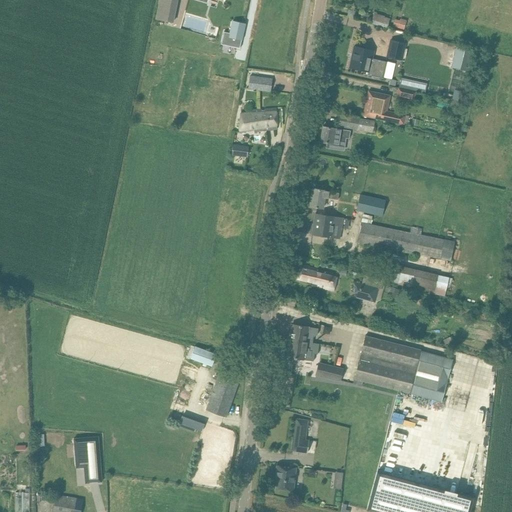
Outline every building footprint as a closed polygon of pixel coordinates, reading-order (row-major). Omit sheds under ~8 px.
[(159,0),(156,19),(174,22),(177,0),(159,0)] [(375,13),(373,20),(390,24),(392,17),(375,13)] [(397,18),(395,26),(406,29),(408,21),(397,18)] [(224,31),(222,43),(240,47),(245,23),(233,20),(230,32),(224,31)] [(386,57),(403,61),(406,43),(389,40),(386,57)] [(354,46),(349,68),(368,72),(368,75),(380,78),(382,67),(379,67),(380,61),(367,58),(369,50),(354,46)] [(469,71),(475,50),(460,46),(454,67),(469,71)] [(248,89),(269,92),(271,80),(249,77),(248,89)] [(425,93),(427,84),(400,78),(398,88),(416,92),(425,93)] [(396,98),(414,102),(416,92),(398,88),(396,98)] [(369,92),(364,116),(404,123),(406,115),(387,111),(390,95),(369,92)] [(240,114),(239,133),(247,132),(247,131),(253,130),(254,133),(259,132),(259,131),(266,130),(266,131),(277,129),(277,130),(276,108),(251,109),(251,114),(240,114)] [(339,115),(337,126),(372,132),(373,121),(339,115)] [(349,139),(350,131),(322,126),(320,142),(328,143),(327,149),(337,150),(339,137),(349,139)] [(248,146),(233,145),(231,155),(247,157),(248,146)] [(309,196),(307,209),(316,210),(316,207),(323,208),(324,197),(338,200),(339,193),(334,193),(334,192),(313,188),(311,196),(309,196)] [(358,203),(356,210),(382,215),(385,201),(362,195),(353,193),(353,201),(358,203)] [(343,218),(315,214),(312,235),(340,239),(343,218)] [(357,242),(450,262),(454,242),(420,234),(421,229),(412,227),(410,233),(361,222),(357,242)] [(445,292),(448,277),(386,262),(382,280),(434,294),(435,290),(445,292)] [(300,264),(297,281),(317,285),(317,287),(334,290),(337,274),(300,264)] [(378,301),(380,301),(382,293),(385,284),(384,284),(384,282),(378,280),(379,279),(364,275),(362,283),(354,281),(354,282),(355,286),(353,292),(357,293),(356,297),(372,302),(372,301),(377,303),(378,301)] [(292,325),(290,339),(313,343),(313,337),(317,334),(318,329),(292,325)] [(317,354),(319,344),(313,343),(290,339),(287,357),(313,361),(315,353),(317,354)] [(451,363),(364,339),(353,382),(440,405),(451,363)] [(315,376),(340,382),(343,368),(318,362),(315,376)] [(221,367),(206,409),(226,417),(241,375),(221,367)] [(193,419),(190,428),(201,431),(204,422),(193,419)] [(308,421),(296,419),(293,439),(305,440),(308,421)] [(98,437),(74,439),(76,468),(84,468),(85,484),(101,482),(98,437)] [(277,479),(276,488),(293,491),(296,468),(276,465),(275,478),(277,479)] [(377,471),(367,510),(373,511),(469,511),(473,497),(377,471)] [(16,491),(16,511),(31,511),(31,491),(16,491)] [(55,495),(51,511),(80,511),(83,501),(55,495)]
